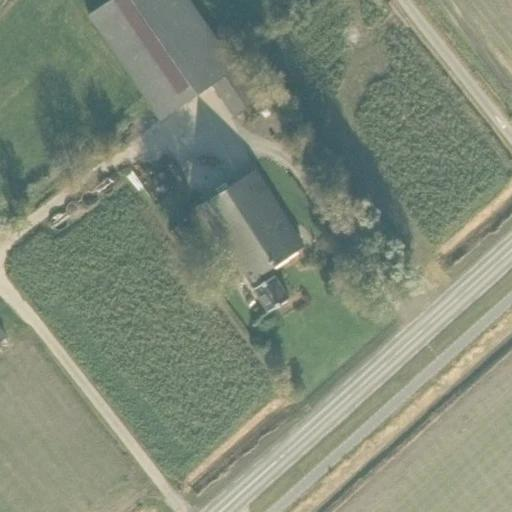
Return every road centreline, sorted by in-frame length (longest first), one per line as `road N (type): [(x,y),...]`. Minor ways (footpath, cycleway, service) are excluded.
road 1 (primary): [(293,445),(511,248)]
road 2 (unclassified): [(511,137),(406,0)]
